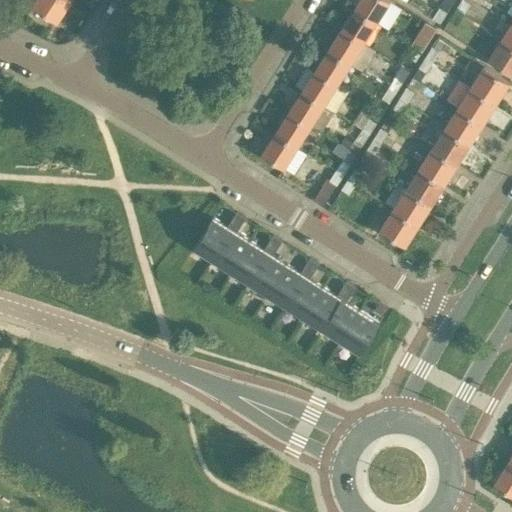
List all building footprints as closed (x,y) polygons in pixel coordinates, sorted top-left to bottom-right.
[(70,0),(34,0),(33,3),(58,19),(70,0)] [(389,0),(359,0),(355,7),(376,21),(390,0),(389,0)] [(452,1),(450,0),(443,0),(439,6),(446,11),(452,1)] [(460,0),(456,8),(463,13),(470,3),(465,0),(460,0)] [(439,6),(432,17),(439,22),(446,11),(439,6)] [(363,42),(376,21),(355,7),(341,28),(363,42)] [(456,8),(449,19),(456,24),(463,13),(456,8)] [(511,21),(501,38),(511,44),(511,21)] [(341,28),(328,49),(350,63),(363,42),(341,28)] [(433,46),(431,45),(424,58),(432,63),(440,51),(442,49),(449,54),(453,47),(439,38),(433,46)] [(511,44),(501,38),(488,59),(511,73),(511,44)] [(408,72),(422,49),(414,45),(407,57),(403,56),(397,65),(408,72)] [(315,69),(337,83),(350,63),(328,49),(315,69)] [(418,67),(419,68),(426,72),(432,63),(424,58),(418,67)] [(470,86),(496,103),(509,82),(483,66),(470,86)] [(315,69),(302,90),(324,104),(337,83),(315,69)] [(394,76),(388,86),(395,91),(402,80),(394,76)] [(395,91),(388,86),(381,97),(388,102),(395,91)] [(413,91),(406,86),(399,97),(407,102),(413,91)] [(457,107),(483,123),(496,103),(470,86),(457,107)] [(289,111),(310,125),(324,104),(302,90),(289,111)] [(407,102),(399,97),(392,108),(401,113),(407,102)] [(444,127),(470,143),(483,123),(457,107),(444,127)] [(297,145),(310,125),(289,111),(275,131),(297,145)] [(369,132),(376,122),(368,117),(361,128),(369,132)] [(373,138),(381,142),(387,132),(380,127),(373,138)] [(432,147),(457,163),(470,143),(444,127),(432,147)] [(369,132),(361,128),(355,138),(362,143),(369,132)] [(284,167),(297,145),(275,131),(262,153),(284,167)] [(373,138),(367,148),(374,153),(381,142),(373,138)] [(419,167),(445,183),(457,163),(432,147),(419,167)] [(336,170),(343,174),(350,164),(342,159),(336,170)] [(372,166),(362,159),(358,167),(368,173),(372,166)] [(347,179),(355,184),(363,172),(354,167),(347,179)] [(406,187),(432,203),(445,183),(419,167),(406,187)] [(329,180),(337,185),(343,174),(336,170),(329,180)] [(326,178),(322,184),(333,191),(337,185),(329,180),(326,178)] [(348,194),(335,214),(349,222),(363,200),(351,191),(355,184),(347,179),(341,189),(348,194)] [(393,207),(419,224),(432,203),(406,187),(393,207)] [(419,224),(393,207),(380,228),(406,244),(419,224)] [(232,218),(241,223),(246,216),(236,210),(232,218)] [(213,216),(194,246),(213,258),(232,228),(228,225),(213,216)] [(232,228),(237,231),(241,223),(232,218),(228,225),(232,228)] [(251,239),(237,231),(232,228),(213,258),(232,269),(251,239)] [(273,234),(269,241),(278,247),(282,239),(273,234)] [(232,269),(250,281),(269,251),(264,248),(251,239),(232,269)] [(278,247),(269,241),(264,248),(269,251),(274,254),(278,247)] [(274,254),(269,251),(250,281),(269,292),(287,262),(274,254)] [(310,257),(305,264),(315,270),(319,263),(310,257)] [(269,292),(287,304),(306,274),(301,271),(287,262),(269,292)] [(301,271),(306,274),(310,277),(315,270),(305,264),(301,271)] [(310,277),(306,274),(287,304),(305,315),(324,285),(310,277)] [(342,287),(351,293),(356,286),(346,280),(342,287)] [(337,294),(324,285),(305,315),(323,327),(342,297),(337,294)] [(342,297),(347,300),(351,293),(342,287),(337,294),(342,297)] [(323,327),(342,338),(360,308),(347,300),(342,297),(323,327)] [(388,306),(379,301),(374,308),(383,314),(388,306)] [(360,308),(342,338),(362,350),(380,320),(360,308)] [(511,463),(508,461),(494,483),(511,493),(511,463)]
